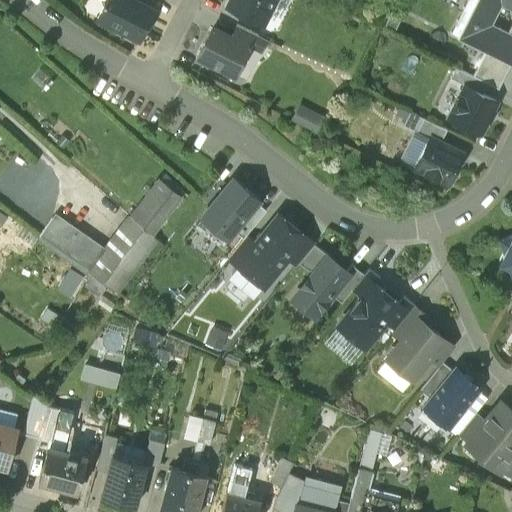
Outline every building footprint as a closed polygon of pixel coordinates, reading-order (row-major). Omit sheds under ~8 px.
[(134,0),(107,0),(106,3),(104,2),(103,4),(104,5),(97,19),(138,40),(154,10),(134,0)] [(230,0),(227,6),(263,24),(275,0),(230,0)] [(511,0),(475,0),(457,36),(485,50),(511,63),(511,0)] [(268,40),(236,24),(230,37),(250,47),(249,47),(261,53),(268,40)] [(230,37),(212,28),(198,56),(235,75),(249,47),(250,47),(230,37)] [(511,63),(485,50),(473,76),(487,83),(498,88),(511,63)] [(473,76),(455,67),(450,77),(465,85),(482,94),(487,83),(473,76)] [(482,94),(465,85),(449,117),(452,118),(453,123),(460,127),(464,125),(480,133),(496,101),(482,94)] [(423,118),(410,111),(403,125),(416,131),(423,118)] [(447,129),(423,118),(416,131),(428,137),(429,136),(440,142),(447,129)] [(440,142),(429,136),(428,137),(413,167),(448,184),(464,153),(440,142)] [(195,224),(221,245),(234,230),(257,202),(259,199),(235,179),(233,178),(195,224)] [(160,179),(130,218),(151,235),(180,196),(160,179)] [(257,202),(234,230),(243,238),(246,235),(267,210),(257,202)] [(304,236),(278,214),(255,242),(237,264),(238,265),(264,286),(286,258),(304,236)] [(85,240),(52,217),(39,237),(76,263),(82,254),(77,251),(85,240)] [(103,253),(89,273),(115,291),(155,238),(151,235),(130,218),(103,253)] [(233,251),(228,257),(237,264),(255,242),(246,235),(243,238),(233,251)] [(511,235),(499,240),(503,254),(502,257),(499,263),(506,266),(506,267),(508,268),(511,279),(511,235)] [(304,236),(286,258),(296,266),(299,262),(312,246),(314,243),(304,236)] [(103,253),(85,240),(77,251),(82,254),(76,263),(89,273),(103,253)] [(312,246),(299,262),(308,270),(314,269),(315,270),(327,255),(314,243),(312,246)] [(315,270),(296,293),(303,299),(299,304),(314,316),(332,294),(349,272),(346,270),(327,255),(315,270)] [(349,272),(332,294),(341,302),(352,288),(363,274),(351,264),(346,270),(349,272)] [(264,286),(238,265),(232,273),(232,280),(250,295),(257,294),(264,286)] [(363,274),(352,288),(361,295),(362,295),(373,281),(374,282),(379,276),(369,267),(363,274)] [(374,282),(373,281),(362,295),(361,295),(338,325),(364,346),(385,320),(399,303),(398,302),(374,282)] [(399,303),(385,320),(394,328),(414,304),(403,296),(398,302),(399,303)] [(394,328),(391,332),(392,334),(401,340),(418,318),(420,319),(425,313),(414,304),(394,328)] [(420,319),(418,318),(401,340),(387,358),(412,378),(429,358),(444,339),(420,319)] [(203,341),(219,347),(226,331),(210,324),(203,341)] [(444,339),(429,358),(438,366),(442,361),(453,347),(444,339)] [(438,366),(419,389),(430,398),(452,370),(442,361),(438,366)] [(80,362),(77,378),(115,385),(118,369),(80,362)] [(460,376),(453,370),(452,370),(430,398),(420,410),(445,430),(478,390),(470,384),(471,379),(465,374),(460,376)] [(35,395),(26,431),(40,435),(46,414),(48,406),(35,395)] [(511,409),(501,400),(484,421),(468,440),(466,444),(499,471),(501,469),(511,455),(511,409)] [(204,411),(202,422),(196,445),(209,449),(217,414),(204,411)] [(475,413),(459,433),(468,440),(484,421),(475,413)] [(0,414),(0,471),(6,473),(16,432),(11,431),(15,419),(0,414)] [(58,417),(46,414),(40,435),(38,444),(49,447),(50,447),(52,441),(58,417)] [(72,420),(58,417),(52,441),(66,444),(70,429),(72,420)] [(187,418),(181,441),(196,445),(202,422),(187,418)] [(81,422),(72,420),(70,429),(79,431),(81,422)] [(160,460),(167,432),(157,430),(150,458),(160,460)] [(66,444),(52,441),(50,447),(49,447),(40,482),(79,492),(88,457),(64,451),(66,444)] [(377,442),(373,463),(387,466),(391,444),(377,442)] [(147,462),(114,453),(102,498),(136,506),(147,462)] [(511,455),(501,469),(511,477),(511,455)] [(192,459),(186,457),(183,468),(189,470),(192,459)] [(282,458),(271,481),(282,486),(293,463),(282,458)] [(200,461),(192,459),(189,470),(198,472),(200,461)] [(173,465),(161,511),(178,511),(189,470),(183,468),(173,465)] [(373,471),(358,467),(346,511),(368,511),(373,495),(373,494),(368,493),(373,471)] [(198,472),(189,470),(178,511),(197,511),(207,474),(198,472)] [(282,486),(276,498),(276,500),(290,503),(300,479),(288,474),(282,486)] [(248,484),(231,479),(228,492),(245,496),(248,484)] [(333,511),(338,493),(303,483),(298,504),(327,511),(333,511)] [(228,492),(227,491),(221,511),(257,511),(261,500),(245,496),(228,492)] [(395,511),(398,501),(373,495),(368,511),(395,511)]
